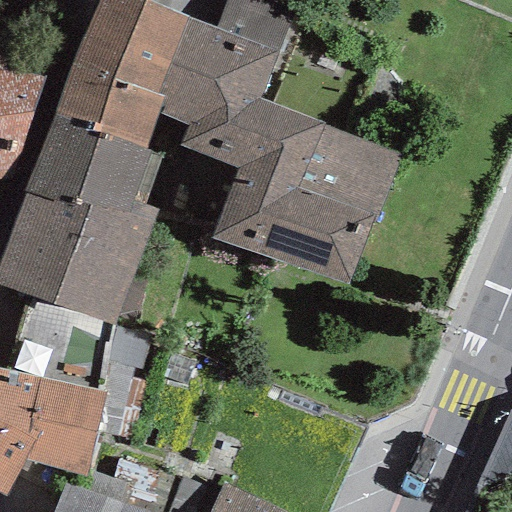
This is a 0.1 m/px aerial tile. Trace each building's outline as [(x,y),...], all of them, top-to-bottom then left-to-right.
[(209,16),(151,0),(95,0),(16,292),(125,321),(209,16)] [(285,48),(231,31),(188,167),(236,182),(217,244),(358,288),(384,205),(316,183),(333,131),(266,110),(285,48)] [(0,367),(0,449),(100,474),(119,397),(0,367)] [(151,511),(71,486),(61,511),(151,511)] [(272,511),(229,493),(220,511),(272,511)]
